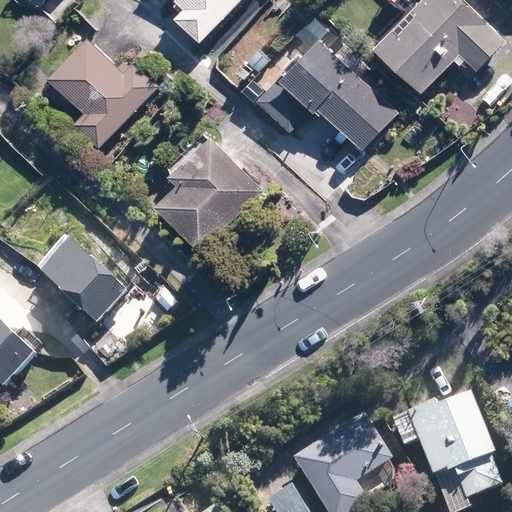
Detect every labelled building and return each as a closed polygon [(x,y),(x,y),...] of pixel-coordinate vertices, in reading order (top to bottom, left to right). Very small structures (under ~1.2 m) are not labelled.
[(17,0),(30,13),(42,0),(17,0)] [(209,40),(247,0),(182,0),(193,10),(185,18),(209,40)] [(511,43),(511,28),(478,0),(426,0),(386,47),(435,88),(464,55),(486,74),(511,43)] [(105,148),(166,85),(141,60),(134,68),(98,33),(58,75),(94,110),(81,124),(105,148)] [(404,109),(327,34),(264,97),(299,131),(323,107),(366,148),(404,109)] [(273,187),(222,130),(179,169),(191,183),(168,205),(206,247),(273,187)] [(142,292),(80,232),(45,269),(107,328),(142,292)] [(46,353),(0,304),(0,376),(10,388),(46,353)] [(511,480),(477,390),(443,403),(441,398),(396,415),(406,443),(424,436),(453,511),(470,511),(483,507),(478,493),(511,480)] [(345,422),(298,454),(336,511),(359,511),(377,500),(364,480),(400,456),(381,427),(358,442),(345,422)] [(319,511),(296,478),(269,497),(279,511),(319,511)] [(237,511),(229,499),(208,511),(196,511),(193,507),(185,511),(237,511)]
